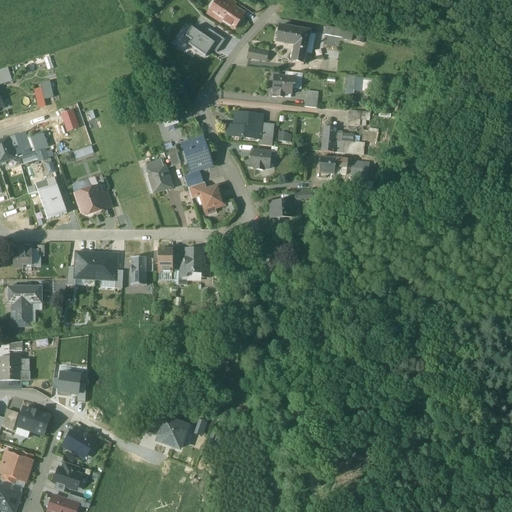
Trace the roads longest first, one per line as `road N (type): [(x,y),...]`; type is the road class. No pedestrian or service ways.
road 1 (residential): [(0,234),(237,233),(249,213),(207,126),(205,102),(282,0)]
road 2 (track): [(250,222),(271,258),(287,323),(317,511)]
